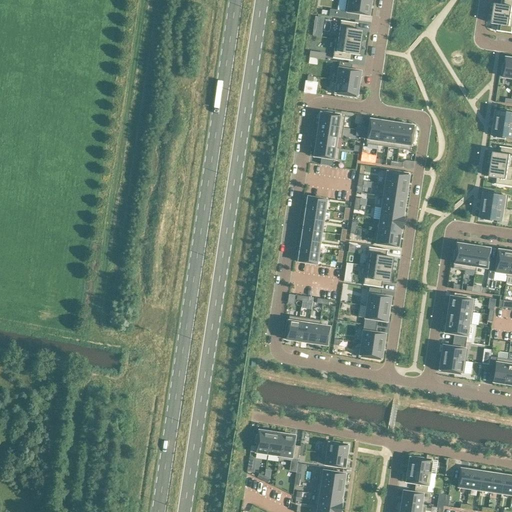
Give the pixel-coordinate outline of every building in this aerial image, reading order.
[(346,0),(344,12),(347,13),(346,19),(358,21),(359,15),(369,16),(371,4),(348,1),(348,0),(346,0)] [(495,4),(493,14),(511,16),(511,0),(502,0),(501,5),(495,4)] [(511,16),(493,14),(492,24),(498,25),(497,31),(511,33),(511,16)] [(338,40),(361,43),(362,41),(361,41),(363,31),(353,29),(354,23),(358,24),(358,23),(341,21),(338,40)] [(333,58),(349,61),(349,60),(350,54),(359,56),(361,46),(361,43),(338,40),(338,39),(336,39),(333,58)] [(511,58),(506,58),(505,65),(504,65),(503,73),(504,74),(504,77),(511,78),(511,58)] [(339,62),(337,81),(359,84),(361,71),(351,70),(352,64),(339,62)] [(335,93),(334,94),(344,96),(352,97),(357,98),(357,96),(359,84),(337,81),(335,93)] [(496,111),(494,123),(511,126),(511,113),(509,113),(509,111),(501,110),(501,112),(496,111)] [(320,113),(319,124),(343,128),(345,117),(336,116),(336,114),(328,113),(328,114),(320,113)] [(350,113),(349,122),(361,123),(362,115),(350,113)] [(362,126),(360,138),(367,139),(366,144),(377,146),(381,121),(370,120),(369,127),(362,126)] [(381,121),(377,146),(388,147),(392,123),(381,121)] [(392,123),(388,147),(399,149),(403,124),(392,123)] [(511,126),(494,123),(493,136),(497,137),(497,138),(505,139),(506,138),(511,138),(511,126)] [(319,124),(317,135),(337,138),(337,139),(341,139),(343,128),(319,124)] [(403,124),(399,149),(410,151),(411,142),(413,142),(414,134),(412,134),(414,126),(403,124)] [(317,135),(315,146),(335,149),(335,148),(337,139),(337,138),(317,135)] [(315,146),(314,157),(321,158),(320,164),(332,166),(333,160),(338,161),(340,149),(335,148),(335,149),(315,146)] [(493,152),(491,165),(511,167),(511,148),(504,147),(504,148),(503,154),(493,152)] [(511,167),(491,165),(490,177),(499,178),(498,184),(498,185),(511,187),(511,167)] [(385,184),(407,187),(409,175),(387,172),(385,184)] [(383,183),(381,196),(383,197),(383,196),(405,199),(407,187),(385,184),(383,183)] [(484,193),(482,206),(504,209),(507,210),(509,197),(497,195),(497,194),(489,192),(489,194),(484,193)] [(383,197),(381,208),(403,211),(405,199),(383,196),(383,197)] [(308,197),(306,208),(325,211),(326,200),(308,197)] [(482,206),(480,218),(485,219),(485,220),(493,221),(493,220),(502,221),(504,209),(482,206)] [(374,207),(373,219),(379,220),(403,224),(404,216),(403,216),(403,211),(381,208),(374,207)] [(306,208),(304,219),(323,221),(325,211),(306,208)] [(304,219),(303,229),(321,232),(323,221),(304,219)] [(378,231),(378,232),(400,236),(401,230),(402,231),(403,224),(379,220),(378,231)] [(303,229),(301,240),(320,243),(321,232),(303,229)] [(375,231),(373,244),(398,248),(400,236),(378,232),(378,231),(375,231)] [(301,240),(299,251),(318,254),(320,243),(301,240)] [(454,251),(453,259),(454,260),(453,268),(464,270),(468,245),(457,244),(456,251),(454,251)] [(468,245),(464,270),(475,272),(476,267),(479,247),(468,245)] [(369,248),(366,266),(392,270),(392,267),(393,258),(384,256),(385,250),(369,247),(369,248)] [(479,247),(476,267),(487,269),(490,249),(479,247)] [(491,259),(489,271),(506,274),(507,274),(510,252),(498,250),(496,260),(491,259)] [(299,251),(298,262),(316,265),(318,254),(299,251)] [(351,282),(353,264),(346,263),(344,281),(351,282)] [(363,285),(379,288),(379,287),(380,281),(390,282),(391,273),(392,270),(366,266),(363,285)] [(473,287),(472,292),(485,294),(486,288),(482,287),(482,286),(473,285),(473,287)] [(369,288),(367,306),(389,310),(391,297),(381,296),(382,290),(369,288)] [(450,296),(448,309),(473,312),(474,300),(450,296)] [(500,300),(499,307),(502,308),(511,309),(511,302),(503,301),(500,300)] [(360,305),(358,317),(365,318),(364,325),(376,327),(377,321),(387,322),(389,310),(367,306),(360,305)] [(448,309),(446,321),(471,325),(473,312),(448,309)] [(289,316),(286,340),(296,341),(299,318),(289,316)] [(299,318),(296,341),(306,343),(310,319),(299,318)] [(310,319),(306,343),(317,344),(319,326),(320,326),(320,321),(310,319)] [(446,321),(444,333),(454,335),(453,341),(466,343),(473,344),(476,325),(471,325),(446,321)] [(364,325),(361,343),(383,347),(385,334),(375,333),(376,327),(364,325)] [(319,326),(317,344),(327,346),(330,327),(320,326),(319,326)] [(443,345),(441,358),(465,361),(467,349),(465,349),(466,343),(453,341),(452,347),(443,345)] [(361,343),(359,356),(368,357),(368,359),(376,360),(377,358),(381,359),(383,347),(361,343)] [(491,357),(489,369),(495,370),(493,382),(504,384),(508,360),(491,357)] [(441,358),(439,370),(444,371),(443,372),(452,374),(452,372),(463,374),(464,373),(471,374),(473,363),(465,361),(441,358)] [(255,453),(267,454),(271,432),(258,430),(258,435),(256,435),(255,443),(256,443),(255,453)] [(283,434),(271,432),(267,454),(279,456),(280,456),(283,434)] [(295,436),(283,434),(280,456),(279,456),(279,459),(292,460),(292,458),(298,459),(298,456),(299,450),(300,447),(294,446),(295,436)] [(322,454),(326,454),(346,457),(348,446),(340,445),(341,443),(332,442),(332,443),(323,442),(322,454)] [(10,444),(10,452),(20,453),(21,444),(10,444)] [(345,468),(346,457),(326,454),(325,465),(345,468)] [(409,458),(408,470),(430,474),(432,461),(422,460),(423,458),(414,457),(414,458),(409,458)] [(248,471),(251,472),(252,467),(254,467),(256,459),(251,458),(248,471)] [(448,459),(445,476),(452,477),(455,460),(448,459)] [(472,470),(461,469),(458,487),(469,489),(472,470)] [(319,482),(343,486),(345,474),(321,470),(319,482)] [(430,474),(408,470),(406,483),(415,484),(415,490),(427,492),(430,474)] [(482,472),(472,470),(469,489),(480,491),(482,472)] [(493,473),(482,472),(480,491),(490,492),(493,473)] [(504,475),(493,473),(490,492),(501,494),(504,475)] [(511,492),(511,476),(504,475),(501,494),(511,495),(511,492)] [(319,482),(317,495),(341,498),(343,486),(319,482)] [(403,491),(401,502),(421,505),(423,494),(403,491)] [(341,503),(341,498),(317,495),(315,507),(317,507),(318,506),(341,509),(342,503),(341,503)] [(401,502),(399,511),(425,511),(426,505),(421,505),(401,502)]
